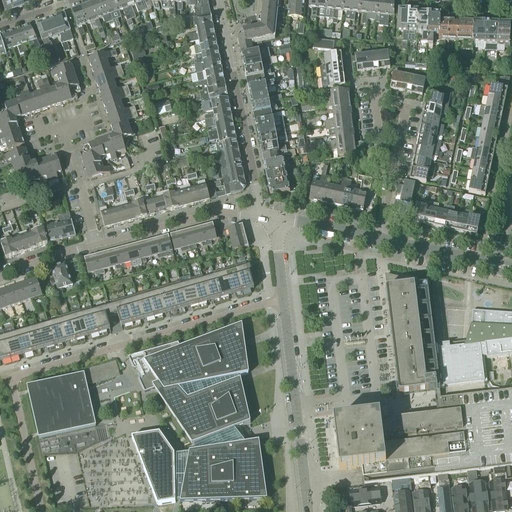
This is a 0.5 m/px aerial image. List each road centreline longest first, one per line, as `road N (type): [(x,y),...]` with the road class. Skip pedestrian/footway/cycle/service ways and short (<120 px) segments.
road 1 (residential): [(282,298),(10,377),(41,511)]
road 2 (residential): [(0,274),(210,213),(262,217)]
road 3 (residential): [(262,217),(220,0)]
road 4 (residential): [(307,511),(282,298)]
road 5 (residential): [(380,241),(511,268)]
